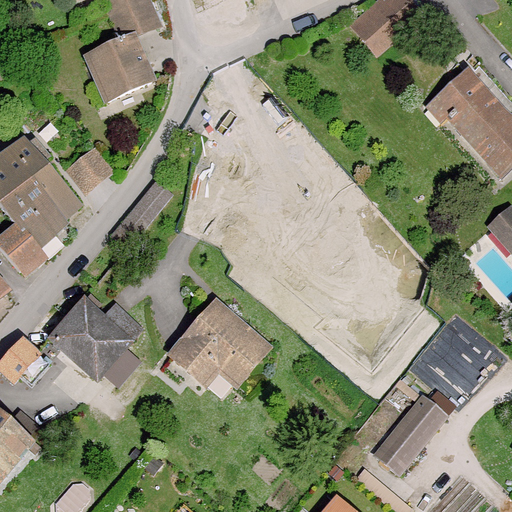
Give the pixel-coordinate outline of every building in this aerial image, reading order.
[(104,0),(123,41),(160,24),(148,0),(104,0)] [(382,2),(352,29),(377,57),(422,17),(406,0),(392,0),(385,6),(382,2)] [(153,84),(135,41),(90,60),(108,103),(153,84)] [(511,121),(470,74),(428,110),(441,125),(448,120),(502,181),(511,172),(511,121)] [(81,205),(29,145),(0,165),(0,205),(18,226),(0,241),(0,247),(21,272),(43,254),(35,245),(64,220),(81,205)] [(114,174),(96,152),(69,173),(87,195),(100,185),(114,174)] [(172,196),(158,185),(115,238),(128,249),(172,196)] [(511,211),(493,228),(511,249),(511,211)] [(0,306),(11,297),(0,283),(0,306)] [(142,332),(117,310),(107,321),(87,303),(55,340),(100,379),(104,375),(126,350),(142,332)] [(272,350),(219,304),(188,340),(172,358),(207,387),(220,373),(238,389),(272,350)] [(24,345),(1,370),(15,383),(38,357),(24,345)] [(126,350),(104,375),(116,387),(139,361),(126,350)] [(449,419),(424,399),(377,457),(402,477),(449,419)] [(0,417),(0,485),(34,445),(9,425),(0,417)] [(349,511),(336,501),(326,511),(349,511)]
